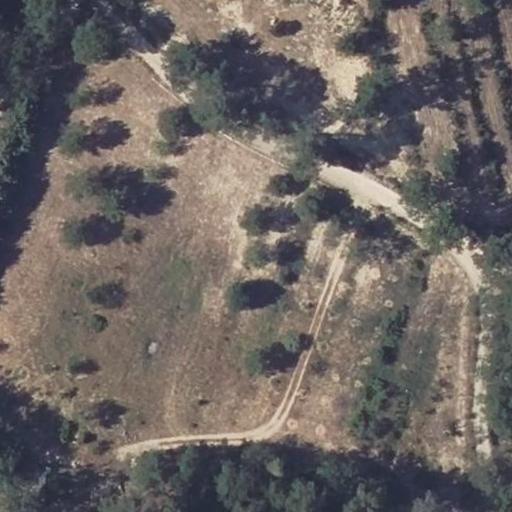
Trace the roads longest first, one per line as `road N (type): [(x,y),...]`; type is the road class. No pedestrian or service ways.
road 1 (track): [(107,0),(201,108),(422,217),(478,268),(491,449)]
road 2 (track): [(363,190),(281,418),(243,439),(150,446),(105,459)]
